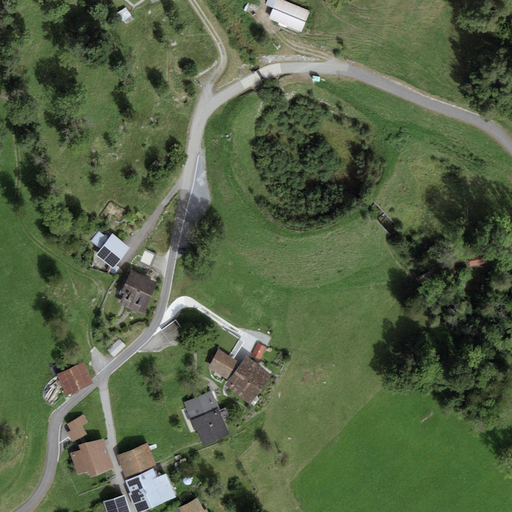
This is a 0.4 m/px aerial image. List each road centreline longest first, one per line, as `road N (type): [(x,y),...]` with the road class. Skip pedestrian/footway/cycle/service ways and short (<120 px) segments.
road 1 (residential): [(100,380),(161,310),(202,117),(249,81),(283,67),(353,72),(492,126),(511,145)]
road 2 (track): [(10,94),(21,219),(41,247),(99,285),(89,333),(104,377)]
road 3 (residential): [(19,511),(45,486),(59,416),(100,380)]
road 4 (residential): [(100,380),(133,511)]
